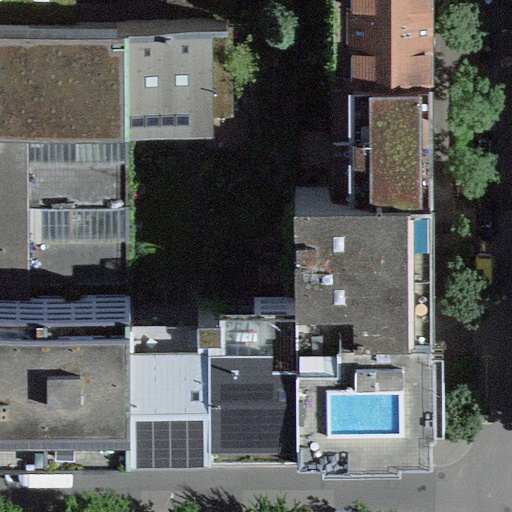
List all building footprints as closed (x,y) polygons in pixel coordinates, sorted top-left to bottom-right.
[(0,0),(0,20),(74,20),(74,0),(0,0)] [(353,0),(354,69),(429,69),(429,44),(429,37),(430,37),(429,0),(353,0)] [(127,97),(127,128),(206,127),(206,111),(231,110),(231,20),(228,20),(227,19),(224,19),(208,19),(184,19),(126,20),(127,97)] [(76,20),(74,20),(0,20),(0,424),(0,437),(3,437),(3,434),(88,434),(88,437),(92,437),(91,421),(107,421),(124,421),(124,436),(128,436),(128,336),(128,318),(127,128),(127,97),(126,20),(76,20)] [(332,180),(332,181),(332,183),(431,182),(431,180),(429,180),(429,152),(430,153),(430,149),(430,99),(429,99),(429,69),(354,69),(339,69),(331,69),(331,73),(332,110),(332,111),(353,110),(353,142),(332,142),(332,167),(332,180)] [(297,183),(298,286),(356,285),(356,315),(431,315),(431,275),(431,182),(332,183),(311,183),(297,183)] [(356,285),(298,286),(298,327),(299,436),(328,435),(432,435),(432,412),(431,315),(356,315),(356,285)] [(210,336),(210,328),(210,316),(169,316),(169,319),(169,336),(128,336),(128,436),(155,436),(210,436),(210,336)] [(210,328),(210,336),(210,436),(245,436),(299,436),(298,327),(296,327),(212,328),(210,328)]
